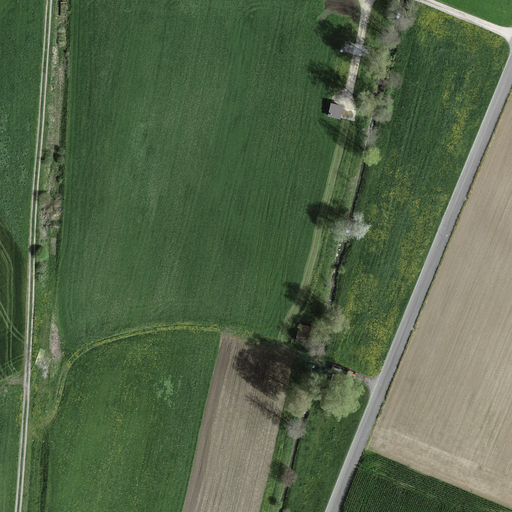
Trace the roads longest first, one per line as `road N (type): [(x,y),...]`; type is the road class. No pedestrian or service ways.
road 1 (track): [(18,511),(50,0)]
road 2 (unclassified): [(331,511),(511,70)]
road 3 (track): [(380,385),(252,330)]
